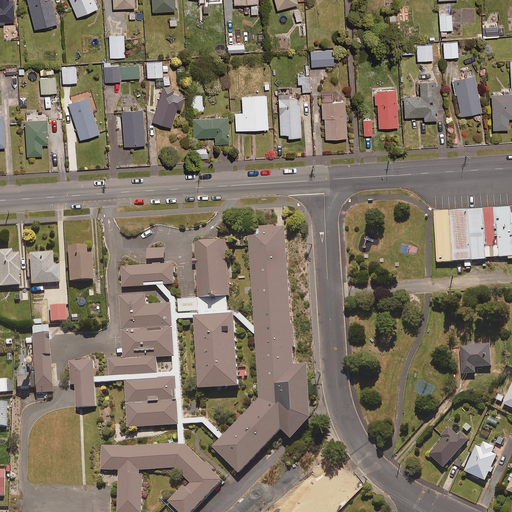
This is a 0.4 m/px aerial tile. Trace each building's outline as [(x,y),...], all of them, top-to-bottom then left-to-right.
[(0,0),(0,21),(5,22),(5,20),(14,20),(13,0),(0,0)] [(28,0),(35,27),(58,21),(52,0),(28,0)] [(98,6),(95,0),(70,0),(77,15),(98,6)] [(151,0),(153,9),(175,8),(174,0),(151,0)] [(232,0),(233,2),(248,2),(249,14),(256,13),(255,0),(232,0)] [(296,4),(295,0),(273,0),(276,9),(296,4)] [(438,14),(439,36),(447,35),(446,29),(451,28),(450,13),(438,14)] [(497,36),(496,24),(484,25),(485,37),(497,36)] [(124,56),(124,33),(109,34),(110,56),(124,56)] [(456,40),(442,41),(442,56),(457,56),(456,40)] [(430,43),(415,44),(416,59),(431,59),(430,43)] [(411,53),(411,45),(400,46),(401,54),(411,53)] [(332,64),(331,48),(309,50),(310,65),(332,64)] [(147,75),(162,74),(161,59),(146,60),(147,75)] [(120,76),(119,63),(110,64),(110,60),(103,61),(105,80),(120,79),(120,76)] [(39,64),(40,74),(54,73),(53,62),(39,64)] [(119,63),(120,76),(139,75),(138,62),(119,63)] [(76,80),(76,65),(61,65),(62,81),(76,80)] [(5,67),(6,74),(16,73),(15,66),(5,67)] [(459,114),(480,110),(472,70),(463,71),(464,76),(452,78),(459,114)] [(55,75),(39,76),(41,91),(56,90),(55,75)] [(310,90),(309,75),(296,76),(296,82),(300,82),(301,90),(310,90)] [(433,79),(418,80),(419,94),(402,95),(403,116),(422,114),(422,119),(435,118),(433,79)] [(180,106),(184,93),(173,90),(174,86),(163,83),(153,119),(171,125),(177,105),(180,106)] [(396,125),(395,88),(373,88),(373,103),(376,103),(377,126),(396,125)] [(511,116),(511,102),(511,91),(490,92),(492,128),(507,127),(506,116),(511,116)] [(203,92),(191,93),(192,109),(203,109),(203,92)] [(266,127),(264,93),(240,95),(241,112),(234,112),(235,129),(266,127)] [(286,136),(300,135),(298,102),(295,102),(295,95),(287,95),(287,93),(276,94),(279,133),(286,133),(286,136)] [(98,131),(88,95),(69,101),(79,137),(98,131)] [(345,136),(343,100),(320,101),(321,117),(322,116),(324,137),(345,136)] [(145,143),(142,107),(122,108),(124,144),(145,143)] [(227,142),(226,116),(192,117),(192,136),(214,136),(214,142),(227,142)] [(46,117),(25,119),(27,154),(42,153),(41,142),(48,141),(46,117)] [(370,118),(362,119),(363,134),(371,134),(370,118)] [(206,148),(193,148),(193,158),(206,157),(206,148)] [(511,209),(511,208),(434,212),(435,218),(437,264),(450,263),(486,261),(486,258),(509,257),(509,259),(511,259),(511,209)] [(216,443),(239,470),(288,425),(298,437),(320,416),(316,362),(297,361),(286,226),(248,228),(263,401),(216,443)] [(195,236),(198,292),(231,291),(228,234),(195,236)] [(87,253),(87,245),(69,245),(70,280),(94,279),(93,252),(87,253)] [(11,249),(0,249),(0,283),(0,285),(20,285),(19,253),(11,253),(11,249)] [(54,265),(53,252),(30,252),(32,283),(61,282),(60,264),(54,265)] [(122,266),(123,283),(174,281),(173,263),(122,266)] [(20,299),(20,301),(27,301),(27,288),(20,288),(20,293),(14,294),(14,299),(20,299)] [(147,290),(117,291),(120,356),(175,353),(172,299),(147,301),(147,290)] [(66,305),(51,305),(52,321),(67,320),(66,305)] [(196,315),(200,388),(245,385),(240,312),(196,315)] [(32,335),(27,336),(29,373),(19,374),(20,389),(36,388),(36,393),(53,391),(48,325),(32,326),(32,335)] [(478,344),(478,340),(467,341),(468,345),(461,345),(462,373),(475,373),(475,366),(491,366),(490,344),(478,344)] [(30,417),(27,469),(54,468),(56,442),(72,442),(74,465),(95,464),(99,423),(90,355),(69,356),(75,420),(30,417)] [(155,357),(107,359),(108,371),(123,370),(126,428),(183,425),(180,372),(156,373),(155,357)] [(511,383),(503,403),(511,407),(511,383)] [(456,434),(449,427),(443,434),(445,435),(429,454),(443,467),(467,439),(459,431),(456,434)] [(480,445),(477,443),(464,471),(484,480),(496,454),(492,452),(495,446),(483,440),(480,445)] [(138,466),(177,465),(191,478),(169,500),(180,511),(190,511),(223,479),(186,441),(103,442),(101,466),(118,467),(118,511),(140,511),(138,466)]
